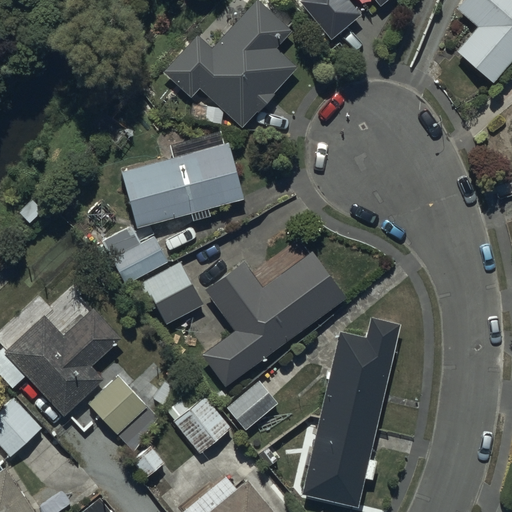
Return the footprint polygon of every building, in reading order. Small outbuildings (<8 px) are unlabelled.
[(291,26),(263,0),(249,0),(212,43),(197,29),(163,68),(190,92),(197,83),(219,103),(205,102),(204,119),(221,120),(222,106),(241,123),(297,62),(275,43),(291,26)] [(380,0),(301,0),(330,35),(361,10),(352,0),(378,0),(379,1),(380,0)] [(492,77),(511,53),(511,0),(457,0),(454,3),(476,22),(456,46),(492,77)] [(171,153),(120,165),(136,223),(243,193),(228,137),(223,138),(219,126),(167,140),(171,153)] [(139,239),(130,222),(103,238),(126,279),(166,257),(152,232),(139,239)] [(224,381),(345,290),(311,246),(262,281),(242,256),(203,285),(233,324),(200,349),(224,381)] [(203,299),(178,257),(133,281),(146,305),(156,299),(166,319),(203,299)] [(25,372),(62,410),(102,374),(90,361),(120,332),(90,302),(63,329),(42,309),(5,346),(1,342),(0,343),(0,373),(11,385),(25,372)] [(368,454),(398,318),(369,311),(364,331),(338,325),(301,490),(357,502),(364,472),(371,474),(375,455),(368,454)] [(117,371),(87,398),(132,446),(157,412),(117,371)] [(277,398),(258,376),(225,403),(245,426),(277,398)] [(203,391),(172,415),(199,449),(230,425),(203,391)] [(13,393),(0,404),(0,442),(9,452),(41,423),(13,393)] [(145,472),(163,458),(148,441),(131,455),(145,472)] [(0,511),(38,511),(6,463),(1,466),(0,463),(0,511)] [(277,511),(246,474),(235,484),(224,470),(178,507),(182,511),(277,511)] [(115,511),(107,502),(94,511),(115,511)]
